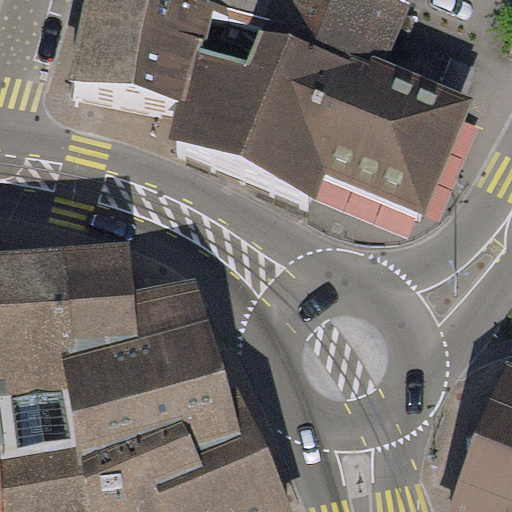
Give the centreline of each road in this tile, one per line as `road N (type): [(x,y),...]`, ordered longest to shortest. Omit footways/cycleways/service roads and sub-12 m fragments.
road 1 (secondary): [(352,284),(180,182),(92,152),(0,134)]
road 2 (secondary): [(0,202),(72,213),(168,249),(220,289),(272,349)]
road 3 (secondary): [(407,393),(472,329),(509,238)]
road 4 (secondary): [(509,238),(376,291)]
road 5 (residential): [(0,131),(40,0)]
road 6 (secondary): [(272,349),(273,372),(292,407),(331,428),(355,428)]
